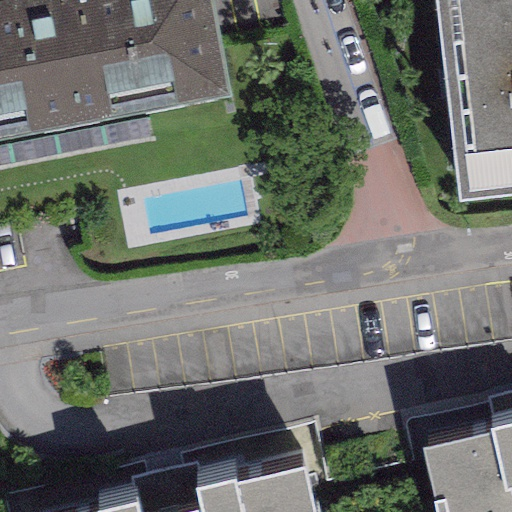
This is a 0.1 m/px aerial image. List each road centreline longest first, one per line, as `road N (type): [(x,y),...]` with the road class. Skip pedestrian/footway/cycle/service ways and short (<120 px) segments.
road 1 (residential): [(402,270),(0,336)]
road 2 (residential): [(402,270),(309,0)]
